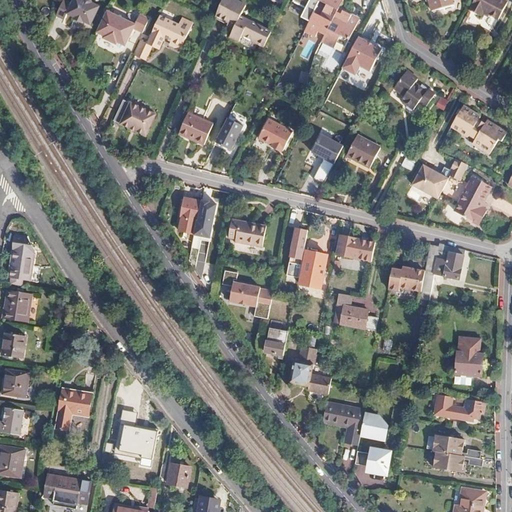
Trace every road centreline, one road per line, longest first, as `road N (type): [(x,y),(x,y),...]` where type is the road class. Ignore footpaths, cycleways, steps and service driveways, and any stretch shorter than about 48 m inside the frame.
road 1 (residential): [(359,511),(228,349),(115,179)]
road 2 (residential): [(509,254),(153,167),(115,179)]
road 3 (residential): [(20,190),(98,310),(258,511)]
road 4 (residential): [(115,179),(39,57),(16,0)]
road 5 (residential): [(390,0),(401,40),(511,114)]
road 6 (residential): [(506,511),(506,374)]
road 7 (unknown): [(365,218),(415,128),(417,105)]
road 8 (residential): [(506,374),(509,254)]
